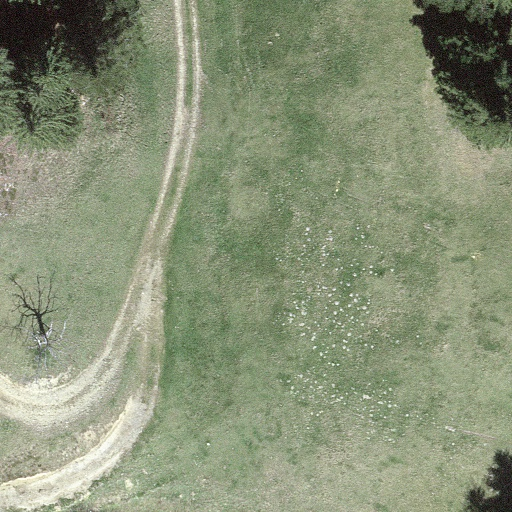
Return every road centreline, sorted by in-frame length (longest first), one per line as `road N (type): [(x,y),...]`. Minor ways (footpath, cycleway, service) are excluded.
road 1 (track): [(7,511),(132,442),(152,375),(163,279)]
road 2 (track): [(163,279),(166,184),(193,77),(183,0)]
road 3 (track): [(0,404),(13,416),(77,404),(163,279)]
